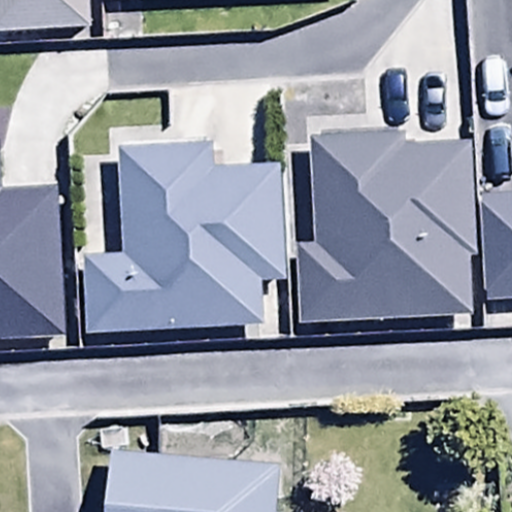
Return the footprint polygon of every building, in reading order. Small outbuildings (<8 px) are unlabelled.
[(0,0),(0,38),(88,37),(87,0),(0,0)] [(104,0),(105,8),(258,0),(104,0)] [(292,252),(296,329),(473,321),(466,153),(404,156),(404,138),(308,142),(313,251),(292,252)] [(80,263),(84,339),(262,331),(259,284),(283,283),(278,173),(212,176),(210,148),(118,152),(123,261),(80,263)] [(0,347),(62,344),(54,197),(0,199),(0,347)] [(511,197),(480,199),(483,307),(511,305),(511,197)] [(103,511),(275,511),(279,474),(109,459),(103,511)]
